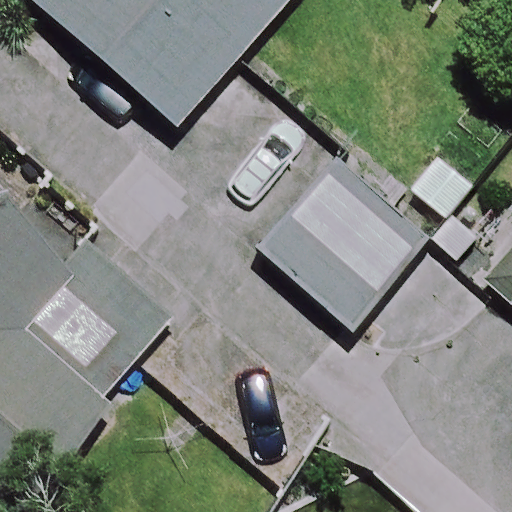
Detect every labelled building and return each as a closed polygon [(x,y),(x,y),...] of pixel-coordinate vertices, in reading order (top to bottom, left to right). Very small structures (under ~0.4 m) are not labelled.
[(296,0),(24,0),(179,135),(296,0)] [(425,248),(332,173),(261,261),(354,336),(425,248)] [(0,511),(15,511),(112,403),(30,331),(75,280),(0,212),(0,511)] [(511,262),(488,289),(511,310),(511,262)] [(312,406),(196,314),(160,358),(276,451),(312,406)] [(511,511),(511,441),(462,398),(317,511),(511,511)]
